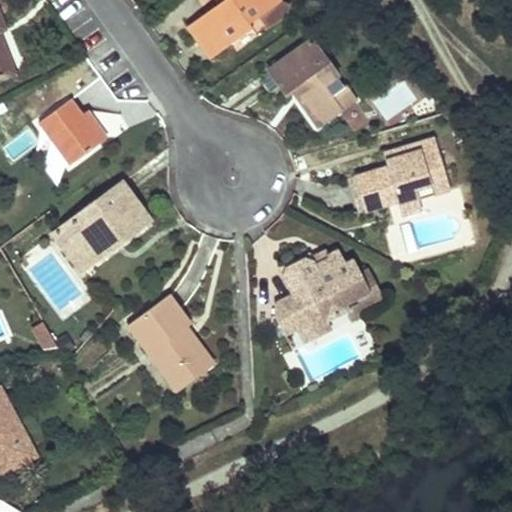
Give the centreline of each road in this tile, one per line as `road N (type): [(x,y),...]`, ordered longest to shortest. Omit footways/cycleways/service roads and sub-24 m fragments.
road 1 (residential): [(212,149),(199,167),(200,189),(224,211),(247,209),(267,182),(262,160),(245,145),(222,144)]
road 2 (residential): [(104,0),(212,149)]
